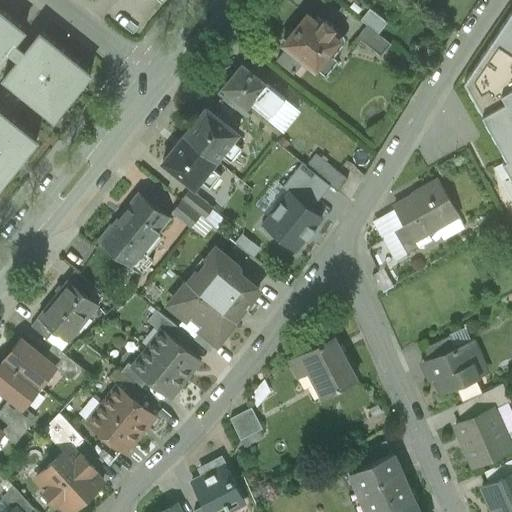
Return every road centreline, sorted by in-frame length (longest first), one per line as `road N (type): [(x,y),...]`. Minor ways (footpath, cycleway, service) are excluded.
road 1 (residential): [(344,245),(242,381),(108,510)]
road 2 (residential): [(501,0),(344,245)]
road 3 (residential): [(344,245),(455,511)]
road 4 (tertiary): [(0,286),(164,81)]
road 5 (residential): [(164,81),(59,0)]
